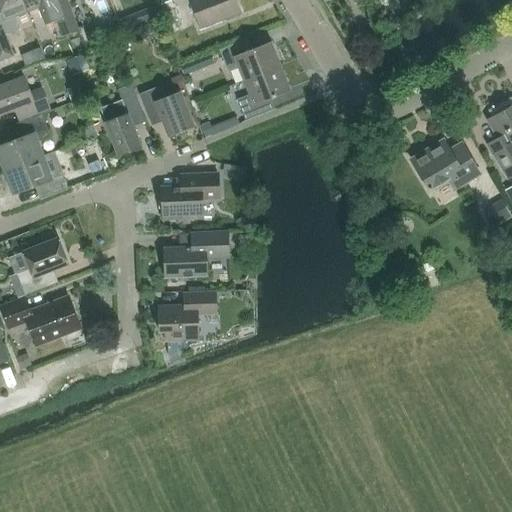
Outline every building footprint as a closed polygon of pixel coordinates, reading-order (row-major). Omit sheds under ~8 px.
[(0,0),(0,11),(4,22),(26,13),(20,0),(0,0)] [(50,6),(50,4),(47,0),(20,0),(26,13),(39,8),(45,25),(57,20),(63,37),(78,32),(66,0),(50,6)] [(191,0),(201,26),(238,12),(232,0),(191,0)] [(0,62),(14,57),(2,25),(0,25),(0,62)] [(238,67),(244,81),(280,67),(270,43),(246,53),(242,42),(220,51),(228,71),(238,67)] [(209,56),(189,60),(193,78),(212,73),(209,56)] [(236,100),(245,121),(270,111),(266,101),(290,92),(280,67),(244,81),(249,95),(236,100)] [(0,115),(14,110),(23,107),(27,118),(49,109),(42,90),(30,94),(24,78),(0,87),(0,115)] [(118,91),(122,103),(101,111),(118,156),(120,155),(124,157),(131,155),(132,150),(140,147),(131,123),(144,118),(132,85),(118,91)] [(194,127),(180,94),(165,100),(161,87),(140,95),(153,126),(164,121),(170,137),(194,127)] [(511,99),(511,98),(488,110),(494,120),(491,122),(505,146),(493,154),(508,180),(511,177),(511,99)] [(0,146),(0,161),(4,172),(42,157),(36,143),(50,138),(41,115),(16,125),(21,138),(0,146)] [(430,191),(449,179),(455,189),(478,175),(459,145),(449,151),(442,141),(411,160),(430,191)] [(47,171),(42,157),(4,172),(13,195),(39,185),(44,199),(67,190),(59,167),(47,171)] [(189,188),(161,189),(163,216),(203,214),(202,188),(219,187),(218,175),(188,176),(189,188)] [(511,185),(503,191),(511,206),(511,185)] [(511,218),(501,199),(481,211),(492,231),(511,219),(511,218)] [(192,248),(164,249),(165,278),(207,276),(206,259),(219,259),(218,247),(228,247),(228,233),(192,234),(192,248)] [(16,274),(24,296),(51,285),(46,272),(68,264),(58,239),(23,253),(29,269),(16,274)] [(184,306),(158,307),(159,332),(165,332),(166,342),(199,341),(198,315),(217,315),(216,293),(184,294),(184,306)] [(81,329),(68,296),(31,310),(25,297),(0,307),(9,329),(27,322),(37,346),(81,329)] [(0,385),(3,384),(0,377),(0,364),(9,361),(0,336),(0,385)]
